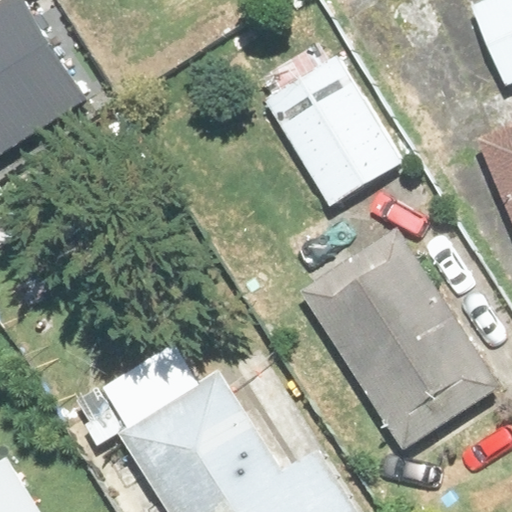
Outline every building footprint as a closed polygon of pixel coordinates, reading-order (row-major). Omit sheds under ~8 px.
[(0,181),(117,107),(48,0),(39,0),(0,25),(0,181)] [(511,90),(511,4),(480,18),(511,91),(511,90)] [(408,174),(345,70),(277,110),(339,215),(408,174)] [(511,133),(497,139),(511,178),(511,133)] [(511,388),(417,233),(317,294),(416,456),(511,397),(511,388)] [(180,354),(116,393),(187,511),(371,511),(334,452),(300,472),(242,376),(207,398),(180,354)] [(55,511),(29,467),(0,484),(0,511),(55,511)]
